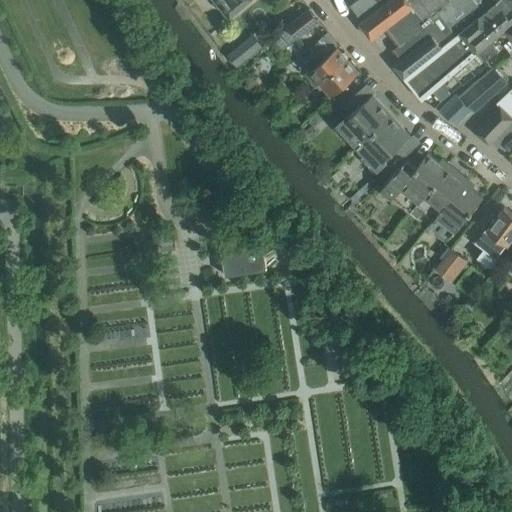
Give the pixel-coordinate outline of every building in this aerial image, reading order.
[(216,0),(228,15),(247,0),(216,0)] [(358,0),(351,5),(363,21),(364,22),(392,0),(358,0)] [(414,7),(408,0),(392,0),(364,22),(363,21),(360,23),(372,39),(391,24),(414,7)] [(478,1),(477,0),(408,0),(414,7),(391,24),(404,42),(393,51),(400,61),(433,34),(440,43),(459,28),(454,21),(478,1)] [(504,28),(511,20),(511,0),(500,0),(499,1),(482,14),(473,22),(461,31),(404,78),(422,99),(504,28)] [(320,20),(310,8),(287,25),(297,37),(320,20)] [(394,66),(404,78),(461,31),(459,28),(440,43),(433,34),(400,61),(394,66)] [(322,81),(348,59),(346,57),(348,56),(348,55),(345,50),(343,51),(341,51),(337,46),(337,41),(328,30),(308,47),(314,54),(305,61),(311,68),(304,75),(315,88),(322,81)] [(238,46),(233,50),(228,54),(236,65),(246,57),(239,47),(238,46)] [(348,60),(348,59),(322,81),(332,93),(358,71),(354,67),(356,64),(351,59),(348,60)] [(459,98),(473,109),(475,111),(496,92),(482,77),(460,96),(459,98)] [(511,121),(511,90),(510,89),(497,101),(500,105),(471,134),(488,147),(511,121)] [(459,98),(460,96),(455,92),(439,109),(458,122),(473,109),(459,98)] [(340,121),(334,127),(353,148),(359,143),(391,114),(372,93),(340,121)] [(359,143),(353,148),(371,169),(377,163),(393,149),(409,135),(391,114),(359,143)] [(417,200),(418,200),(445,166),(427,152),(416,166),(406,158),(399,168),(397,166),(380,188),(408,211),(417,200)] [(436,215),(464,182),(458,177),(458,170),(449,162),(445,166),(418,200),(417,200),(436,215)] [(341,188),(346,200),(362,194),(357,182),(341,188)] [(464,182),(436,215),(455,230),(482,197),(464,182)] [(492,212),(483,224),(488,228),(479,240),(498,254),(507,242),(511,235),(511,211),(504,205),(497,216),(492,212)] [(447,244),(456,234),(438,219),(430,230),(447,244)] [(220,243),(222,254),(226,275),(268,269),(262,237),(220,243)] [(435,267),(436,268),(451,280),(468,260),(452,247),(435,267)] [(444,307),(456,317),(467,304),(455,294),(444,307)] [(94,478),(94,492),(115,492),(115,479),(94,478)]
